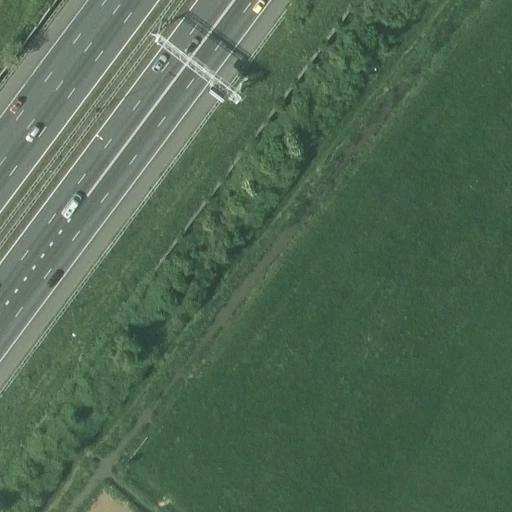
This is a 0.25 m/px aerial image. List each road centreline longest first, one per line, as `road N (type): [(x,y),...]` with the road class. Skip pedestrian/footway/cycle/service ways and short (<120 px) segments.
road 1 (motorway): [(0,311),(233,0)]
road 2 (motorway): [(123,0),(0,165)]
